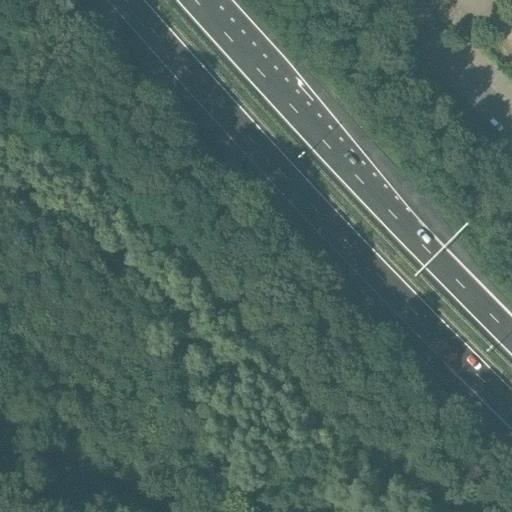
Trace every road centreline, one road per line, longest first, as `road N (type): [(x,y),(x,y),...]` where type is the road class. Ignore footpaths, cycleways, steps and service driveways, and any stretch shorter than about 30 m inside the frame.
road 1 (trunk): [(125,0),(511,408)]
road 2 (trunk): [(511,335),(195,0)]
road 3 (residential): [(511,126),(441,53),(416,0)]
road 4 (unclassified): [(0,440),(132,511)]
